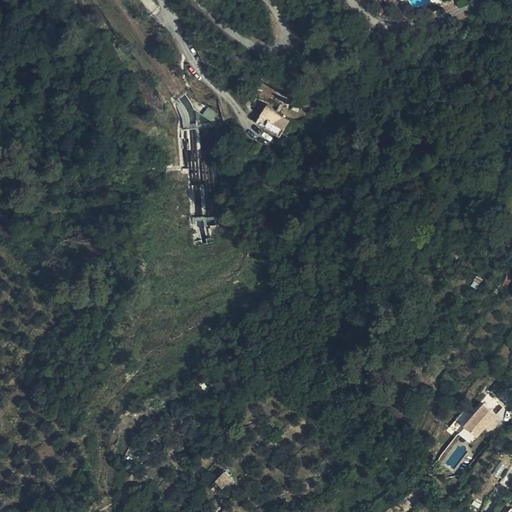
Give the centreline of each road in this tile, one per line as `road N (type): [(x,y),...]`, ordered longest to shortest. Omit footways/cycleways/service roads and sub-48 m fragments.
road 1 (unclassified): [(268,0),(286,23),(288,38),(275,47),(247,40),(199,0)]
road 2 (unclassified): [(482,0),(395,28),(371,22),(347,0)]
road 3 (unclassified): [(161,0),(191,58),(236,107)]
